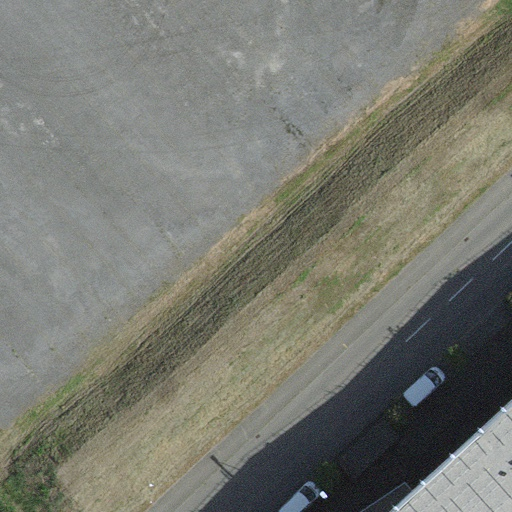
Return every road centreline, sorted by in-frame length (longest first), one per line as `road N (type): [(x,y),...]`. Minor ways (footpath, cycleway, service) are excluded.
road 1 (unknown): [(0,383),(14,379),(415,25),(426,0)]
road 2 (residential): [(216,511),(511,240)]
